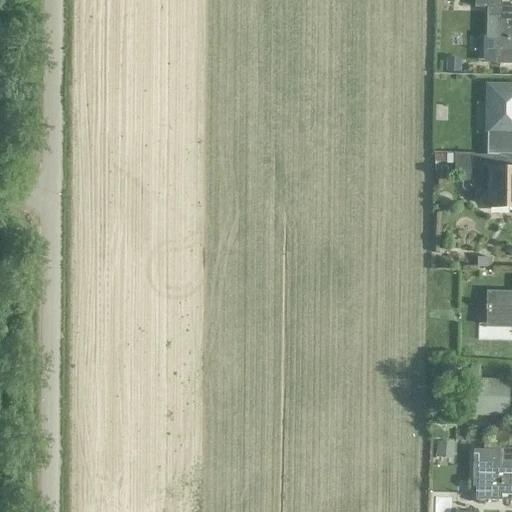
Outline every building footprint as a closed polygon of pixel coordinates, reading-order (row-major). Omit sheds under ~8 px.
[(498,0),(472,0),(472,9),(486,9),(485,39),(482,39),(481,55),(493,55),(493,65),(511,64),(511,9),(498,10),(498,0)] [(444,61),(443,75),(458,76),(459,62),(444,61)] [(511,88),(486,87),(485,133),(486,133),(485,155),(511,155),(511,88)] [(495,157),(453,156),(453,166),(453,170),(461,170),(478,171),(478,180),(478,183),(477,193),(488,193),(488,209),(511,209),(511,170),(495,170),(495,157)] [(488,261),(475,261),(475,270),(489,270),(488,261)] [(511,294),(485,294),(485,326),(511,326),(511,294)] [(456,366),(432,365),(432,380),(456,380),(456,366)] [(478,366),(469,366),(469,379),(477,380),(478,366)] [(506,417),(507,383),(506,383),(506,377),(497,376),(496,382),(468,382),(467,416),(506,417)] [(463,425),(454,425),(454,445),(463,445),(463,425)] [(435,446),(434,462),(451,463),(452,447),(435,446)] [(472,451),(471,462),(470,489),(474,489),(474,502),(499,503),(499,497),(511,497),(511,467),(499,467),(500,452),(472,451)]
